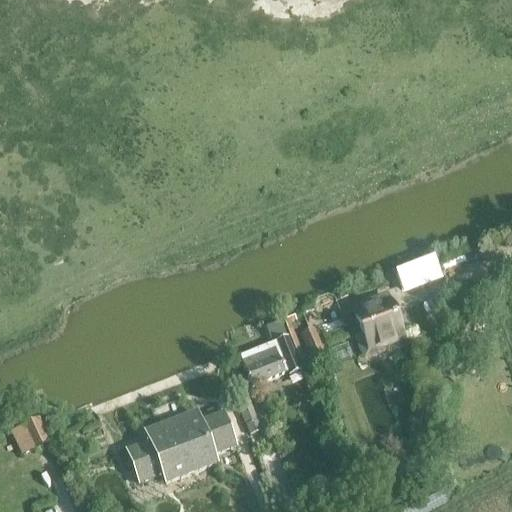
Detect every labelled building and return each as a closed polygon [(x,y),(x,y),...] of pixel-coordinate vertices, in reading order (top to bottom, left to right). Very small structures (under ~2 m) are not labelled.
[(395,278),(400,291),(433,277),(428,264),(395,278)] [(358,339),(365,356),(374,352),(372,348),(401,336),(384,295),(351,308),(363,338),(358,339)] [(240,362),(251,392),(300,373),(279,320),(264,326),(273,349),(240,362)] [(295,334),(306,359),(322,352),(311,327),(295,334)] [(231,397),(246,435),(259,430),(243,392),(231,397)] [(17,427),(28,451),(48,442),(37,417),(17,427)] [(225,419),(201,428),(197,417),(148,436),(152,447),(130,455),(142,487),(164,478),(168,488),(217,469),(213,459),(237,450),(225,419)]
